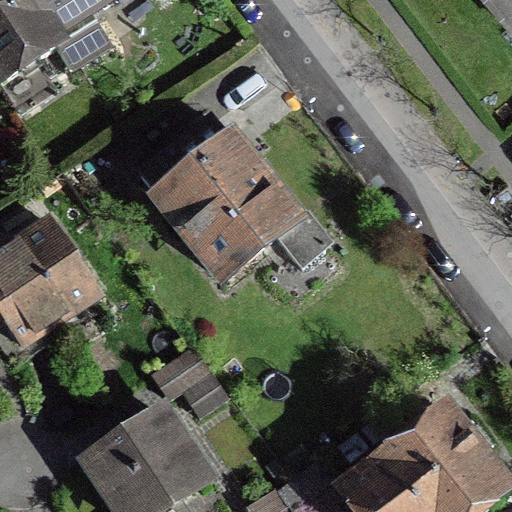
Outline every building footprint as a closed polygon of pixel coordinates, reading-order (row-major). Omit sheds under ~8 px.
[(0,0),(0,73),(46,43),(17,0),(0,0)] [(111,1),(109,0),(17,0),(46,43),(111,1)] [(328,250),(266,171),(254,181),(210,127),(139,182),(220,285),(274,242),(299,274),(328,250)] [(0,324),(26,364),(52,346),(45,336),(96,302),(47,228),(0,259),(0,324)] [(190,354),(150,381),(166,406),(178,398),(196,424),(224,404),(190,354)] [(205,486),(160,419),(85,470),(112,511),(181,511),(177,505),(205,486)] [(486,511),(505,497),(443,419),(340,500),(349,511),(486,511)] [(315,466),(275,497),(284,511),(328,511),(316,491),(327,484),(315,466)] [(284,511),(275,497),(252,511),(284,511)]
